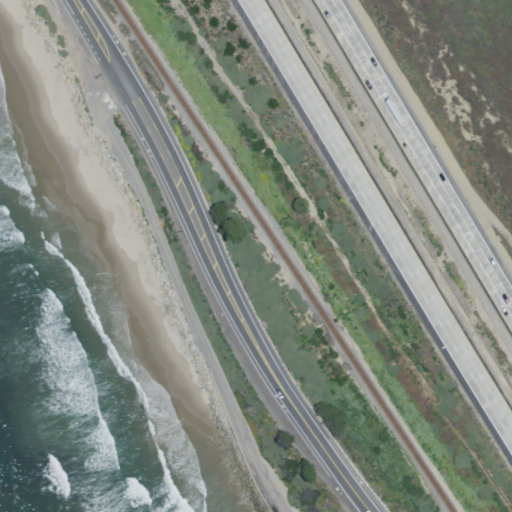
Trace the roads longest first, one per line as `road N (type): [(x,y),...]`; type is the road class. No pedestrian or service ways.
road 1 (secondary): [(367,511),(249,338),(154,128),(77,0)]
road 2 (motorway): [(249,0),(511,433)]
road 3 (residential): [(108,48),(98,71),(104,102),(287,511)]
road 4 (motorway): [(511,312),(325,0)]
